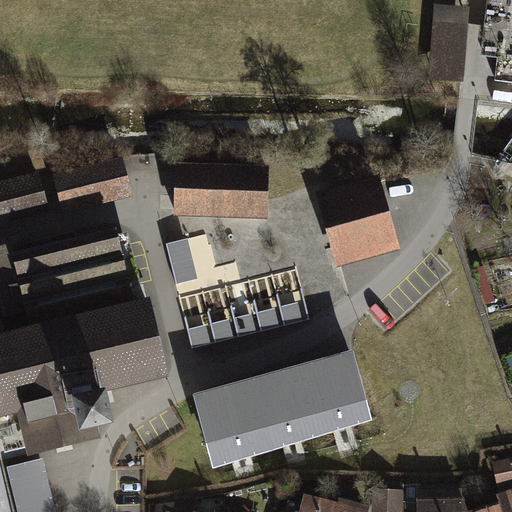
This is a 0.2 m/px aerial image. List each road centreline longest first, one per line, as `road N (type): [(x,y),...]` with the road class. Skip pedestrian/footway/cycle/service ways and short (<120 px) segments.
road 1 (unclassified): [(179,383),(341,321),(451,212),(480,0)]
road 2 (unclassified): [(0,237),(136,206),(179,383)]
road 3 (residential): [(99,511),(111,440),(179,383)]
